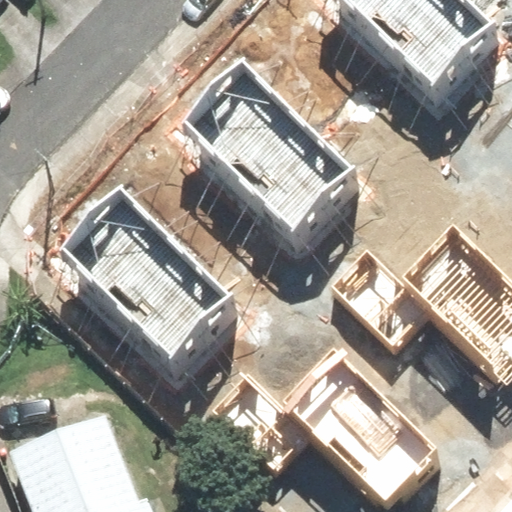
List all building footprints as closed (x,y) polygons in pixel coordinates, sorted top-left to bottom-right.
[(450,0),(330,0),(440,97),(493,37),(450,0)] [(232,84),(179,143),(295,245),(348,186),(232,84)] [(108,206),(55,265),(170,368),(223,308),(108,206)] [(369,246),(331,288),(401,353),(433,318),(507,385),(511,379),(511,279),(451,224),(402,276),(369,246)] [(256,376),(217,418),(287,482),(319,448),(389,511),(396,511),(449,455),(337,353),(289,406),(256,376)] [(128,511),(99,435),(5,470),(20,511),(128,511)]
